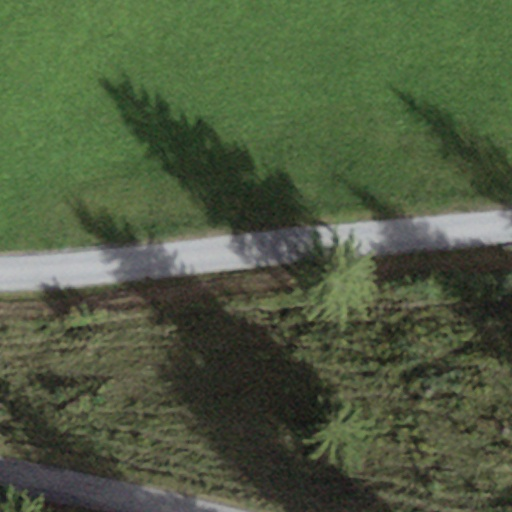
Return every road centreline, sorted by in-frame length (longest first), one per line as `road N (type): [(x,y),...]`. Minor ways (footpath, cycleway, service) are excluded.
road 1 (unclassified): [(511,227),(0,273)]
road 2 (unclassified): [(0,479),(163,511)]
